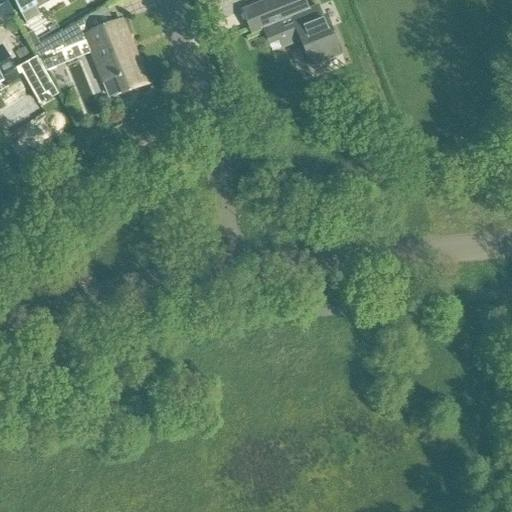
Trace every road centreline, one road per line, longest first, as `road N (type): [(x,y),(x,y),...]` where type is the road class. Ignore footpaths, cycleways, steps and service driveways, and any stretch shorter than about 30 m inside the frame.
road 1 (residential): [(229,275),(214,129),(165,0)]
road 2 (unclassified): [(229,275),(511,245)]
road 3 (unclassified): [(0,335),(134,290),(229,275)]
